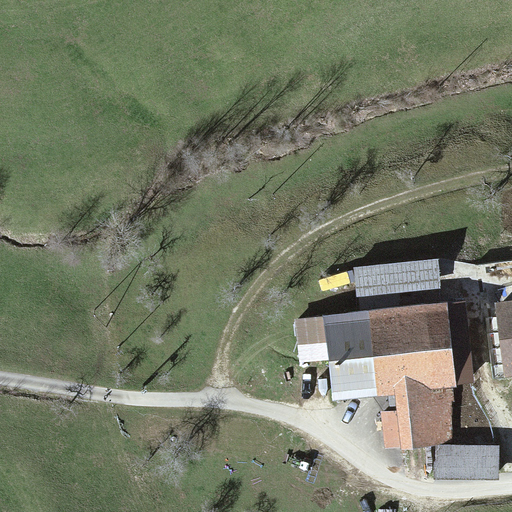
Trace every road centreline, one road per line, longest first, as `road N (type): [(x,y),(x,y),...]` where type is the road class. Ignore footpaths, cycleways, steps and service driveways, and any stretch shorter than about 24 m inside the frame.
road 1 (track): [(214,399),(224,350),(250,295),(308,239),(406,196),(511,171)]
road 2 (track): [(214,399),(308,427),(395,482),(426,491)]
road 3 (track): [(0,382),(134,400),(214,399)]
